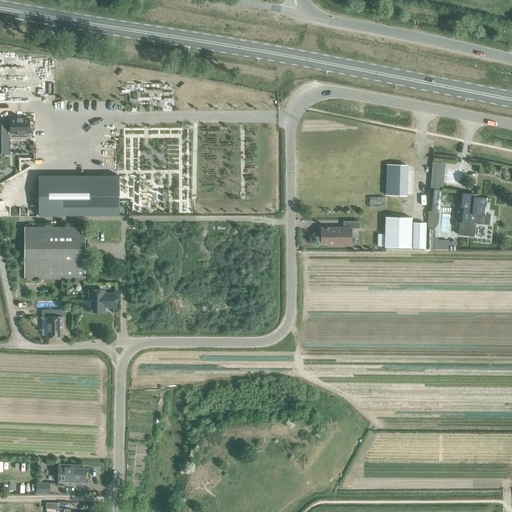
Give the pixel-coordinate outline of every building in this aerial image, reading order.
[(127,96),(125,102),(136,105),(138,100),(127,96)] [(7,123),(0,122),(0,154),(8,154),(8,139),(28,139),(28,119),(7,119),(7,123)] [(102,134),(103,164),(115,164),(115,134),(102,134)] [(432,161),(431,186),(443,187),(444,162),(432,161)] [(406,195),(406,165),(386,165),(385,194),(385,195),(406,195)] [(119,176),(38,176),(38,215),(119,215),(119,176)] [(428,210),(429,210),(438,211),(440,191),(430,190),(428,210)] [(457,205),(457,206),(459,206),(463,207),(462,210),(461,209),(460,221),(459,221),(460,222),(459,228),(458,228),(458,229),(458,234),(474,236),(475,231),(475,230),(474,230),(475,223),(484,224),(489,225),(490,214),(485,214),(486,199),(491,199),(476,197),(474,197),(474,198),(471,198),(472,194),(471,194),(458,193),(458,194),(459,194),(458,199),(458,200),(457,205)] [(411,217),(385,217),(384,247),(410,248),(411,217)] [(326,228),(321,228),(321,242),(328,242),(328,245),(350,245),(350,228),(359,228),(359,221),(343,221),(343,228),(327,228),(327,227),(326,227),(326,228)] [(425,223),(413,223),(412,248),(425,248),(425,223)] [(24,227),(24,279),(84,279),(84,227),(24,227)] [(428,228),(427,249),(448,250),(448,241),(438,241),(434,236),(434,228),(428,228)] [(115,308),(115,291),(115,293),(103,293),(103,291),(89,291),(89,301),(84,301),(84,310),(89,310),(89,311),(103,311),(103,307),(110,307),(110,308),(115,308)] [(46,317),(47,337),(62,337),(61,317),(64,317),(64,309),(41,310),(41,317),(46,317)] [(78,482),(85,483),(85,469),(72,468),(72,465),(59,465),(58,482),(76,482),(76,483),(78,483),(78,482)] [(49,494),(49,484),(49,483),(37,483),(36,493),(49,494)]
